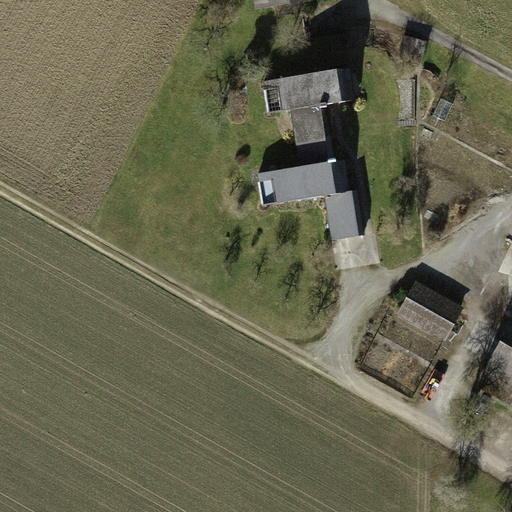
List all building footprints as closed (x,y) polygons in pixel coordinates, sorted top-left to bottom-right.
[(313,0),(250,0),(253,13),(314,4),(313,0)] [(348,73),(264,88),(269,119),(288,115),(296,159),(328,153),(321,112),(354,106),(348,73)] [(343,165),(255,179),(260,208),(326,197),(333,244),(365,238),(358,193),(348,195),(343,165)] [(460,304),(415,280),(396,316),(442,340),(460,304)] [(511,323),(473,394),(511,415),(511,323)]
